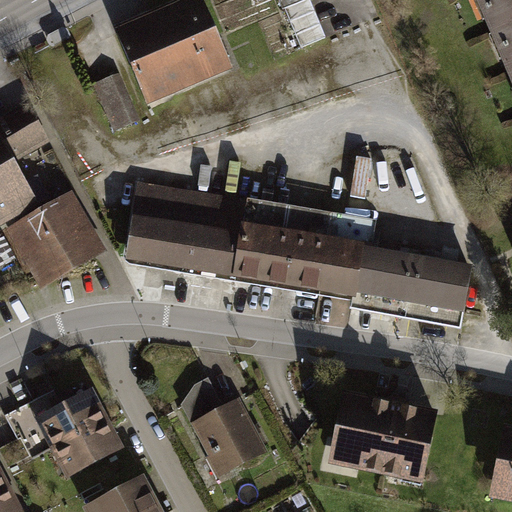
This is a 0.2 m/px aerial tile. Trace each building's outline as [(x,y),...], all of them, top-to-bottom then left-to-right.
[(201,0),(199,0),(120,33),(149,103),(230,69),(201,0)] [(309,0),(281,0),(302,49),(326,39),(309,0)] [(511,74),(511,0),(478,0),(511,75),(511,74)] [(116,78),(98,85),(118,131),(135,124),(116,78)] [(25,112),(0,126),(0,219),(32,201),(10,162),(24,154),(20,148),(40,137),(25,112)] [(247,207),(143,189),(132,256),(236,273),(247,207)] [(61,205),(23,227),(53,278),(90,256),(61,205)] [(365,227),(247,207),(236,273),(354,293),(362,250),(365,227)] [(0,238),(0,266),(21,259),(12,234),(0,238)] [(472,269),(362,250),(354,293),(353,304),(463,322),(472,269)] [(195,424),(199,422),(215,455),(223,451),(231,467),(260,452),(235,404),(221,411),(206,381),(197,386),(185,405),(195,424)] [(454,409),(357,388),(343,452),(440,472),(454,409)] [(55,411),(42,418),(71,475),(119,451),(89,393),(75,401),(73,399),(64,395),(57,399),(53,408),(55,411)] [(511,422),(499,487),(511,489),(511,422)] [(16,511),(0,479),(0,511),(16,511)] [(154,511),(140,483),(98,505),(101,511),(154,511)]
